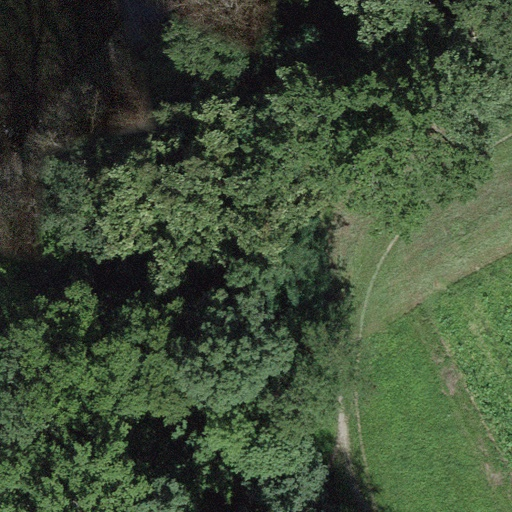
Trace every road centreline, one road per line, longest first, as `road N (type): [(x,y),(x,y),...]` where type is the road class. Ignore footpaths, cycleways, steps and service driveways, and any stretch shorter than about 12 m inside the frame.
road 1 (track): [(356,339),(361,255),(429,179),(511,136)]
road 2 (track): [(409,511),(379,445),(356,339)]
